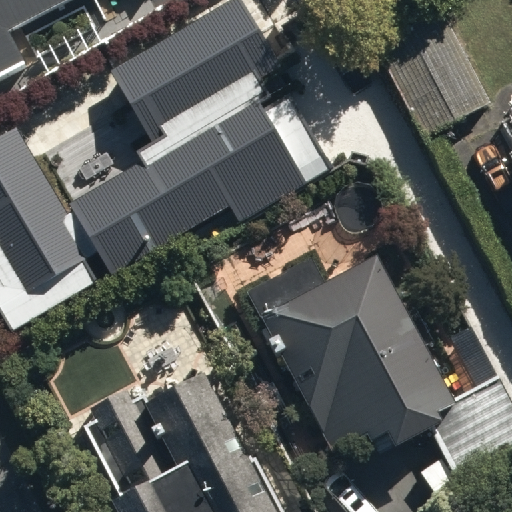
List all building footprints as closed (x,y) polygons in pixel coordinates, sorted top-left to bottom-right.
[(0,0),(0,78),(29,64),(10,27),(61,0),(0,0)] [(132,152),(138,163),(60,207),(15,128),(0,137),(0,325),(7,338),(226,213),(235,229),(326,176),(282,100),(255,116),(251,109),(265,101),(252,79),(271,68),(232,2),(104,75),(144,146),(132,152)] [(378,50),(423,134),(489,99),(445,15),(378,50)] [(306,257),(240,291),(327,460),(361,442),(364,449),(385,438),(393,454),(428,435),(461,498),(511,472),(511,408),(499,383),(446,411),(415,351),(431,343),(411,306),(396,314),(369,262),(321,287),(306,257)] [(278,511),(251,459),(241,464),(199,381),(148,408),(135,383),(80,412),(124,497),(107,506),(110,511),(278,511)]
